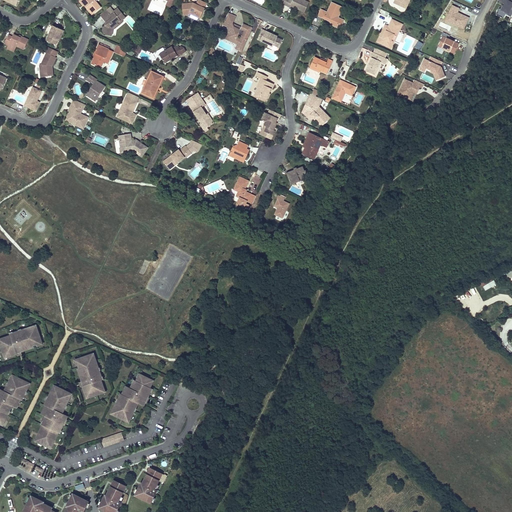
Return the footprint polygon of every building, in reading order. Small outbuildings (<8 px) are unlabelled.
[(81,0),(86,6),(93,15),(101,8),(94,0),(81,0)] [(194,5),(195,3),(193,3),(182,3),(181,5),(182,16),(188,15),(188,14),(188,13),(190,12),(201,17),(207,4),(199,0),(197,4),(196,6),(194,5)] [(295,8),(304,12),(309,3),(303,0),(284,0),(283,4),(291,7),(291,6),(295,8)] [(407,10),(409,6),(396,0),(394,4),(407,10)] [(511,0),(505,0),(506,0),(504,4),(503,7),(502,6),(500,10),(499,9),(496,15),(503,19),(505,14),(507,15),(510,17),(511,13),(511,0)] [(318,16),(331,21),(331,19),(333,20),(333,22),(331,25),(338,28),(339,24),(342,25),(345,20),(339,18),(344,7),(333,2),(327,15),(320,12),(318,16)] [(453,5),(446,20),(464,29),(469,18),(465,16),(464,17),(457,14),(458,13),(460,8),(453,5)] [(116,12),(112,15),(113,17),(107,23),(106,23),(106,24),(105,24),(103,31),(105,33),(109,34),(110,31),(113,32),(114,28),(122,21),(126,18),(118,8),(115,11),(116,12)] [(101,15),(104,19),(111,14),(107,9),(101,15)] [(112,15),(111,14),(104,19),(107,23),(113,17),(112,15)] [(233,24),(236,17),(228,14),(223,25),(228,27),(229,31),(227,35),(230,36),(232,40),(235,42),(235,43),(239,45),(238,47),(239,50),(242,52),(252,28),(243,24),(242,28),(241,30),(234,27),(233,24)] [(382,33),(378,42),(391,48),(402,25),(392,20),(389,27),(385,34),(382,33)] [(47,41),(56,45),(58,41),(63,30),(54,26),(47,41)] [(279,36),(275,35),(274,35),(272,35),(273,34),(263,29),(258,39),(274,47),(275,45),(280,48),(283,41),(278,38),(279,36)] [(443,37),(439,46),(455,54),(459,44),(449,39),(450,36),(444,32),(442,36),(443,37)] [(9,45),(16,49),(17,47),(24,50),(29,40),(22,37),(21,38),(18,37),(14,35),(12,37),(9,35),(5,44),(9,45)] [(230,36),(227,35),(226,39),(235,43),(235,42),(232,40),(230,36)] [(94,58),(91,64),(97,67),(98,66),(102,67),(104,63),(105,63),(107,59),(110,60),(113,54),(109,52),(110,50),(99,45),(96,50),(98,51),(94,58)] [(128,50),(118,45),(115,52),(125,57),(126,54),(128,50)] [(159,55),(165,63),(177,56),(178,57),(182,54),(186,51),(184,48),(181,47),(179,48),(177,45),(172,48),(171,47),(159,55)] [(371,57),(365,70),(374,74),(380,62),(382,56),(371,51),(369,56),(371,57)] [(41,65),(43,78),(52,77),(50,68),(51,66),(52,66),(56,58),(47,53),(41,65)] [(311,66),(321,71),(327,74),(333,61),(329,59),(328,61),(327,63),(320,59),(315,57),(311,66)] [(424,59),(420,69),(425,72),(427,68),(431,70),(438,73),(440,79),(446,78),(442,69),(440,68),(443,62),(431,57),(429,61),(424,59)] [(440,79),(438,73),(431,70),(430,72),(434,73),(436,80),(440,79)] [(260,87),(256,96),(263,99),(265,96),(268,97),(270,92),(268,91),(270,87),(272,88),(274,83),(267,79),(269,76),(259,71),(257,75),(262,78),(258,86),(260,87)] [(142,93),(154,99),(163,77),(152,72),(148,80),(145,79),(141,87),(144,89),(142,93)] [(87,95),(95,101),(105,87),(97,81),(97,80),(91,75),(87,81),(94,85),(87,95)] [(417,94),(420,87),(423,88),(424,84),(415,80),(413,83),(405,79),(398,94),(411,100),(414,93),(417,94)] [(341,80),(333,98),(341,102),(345,94),(343,93),(344,91),(346,92),(352,95),(356,87),(341,80)] [(25,106),(36,111),(40,103),(37,101),(35,101),(37,98),(38,99),(42,91),(33,88),(25,106)] [(129,93),(118,117),(123,119),(124,117),(134,121),(136,115),(132,114),(139,98),(129,93)] [(198,93),(186,101),(188,104),(200,96),(198,93)] [(317,97),(311,94),(303,113),(304,114),(306,112),(309,106),(312,107),(317,97)] [(188,104),(202,125),(201,126),(203,130),(214,123),(208,114),(207,114),(202,107),(206,105),(200,96),(188,104)] [(311,116),(314,119),(316,117),(317,119),(323,126),(331,118),(320,107),(323,99),(317,97),(312,107),(309,106),(306,112),(304,114),(308,118),(311,116)] [(68,119),(76,123),(76,125),(83,129),(88,118),(80,115),(79,114),(81,109),(83,110),(85,105),(74,99),(70,108),(72,108),(70,112),(72,113),(68,119)] [(264,126),(267,127),(263,136),(272,140),(276,131),(274,131),(275,128),(278,123),(276,123),(278,119),(279,119),(282,115),(270,110),(268,114),(267,114),(264,120),(267,121),(264,126)] [(70,112),(66,121),(76,125),(76,123),(68,119),(72,113),(70,112)] [(306,145),(305,147),(303,146),(300,151),(314,158),(318,149),(316,148),(319,143),(321,144),(324,145),(326,142),(309,133),(307,138),(308,138),(305,144),(306,145)] [(121,149),(123,148),(123,153),(133,151),(141,157),(148,148),(139,142),(130,144),(129,142),(131,142),(131,140),(130,134),(118,136),(119,140),(121,140),(122,144),(120,144),(121,149)] [(196,150),(191,144),(193,140),(192,140),(190,144),(186,147),(191,154),(196,151),(196,150)] [(198,149),(201,144),(193,140),(191,144),(196,150),(196,151),(198,149)] [(233,147),(230,156),(235,159),(237,155),(246,160),(250,151),(247,150),(249,146),(240,142),(238,146),(233,147)] [(163,162),(168,168),(176,162),(177,163),(185,158),(185,159),(191,154),(186,147),(185,146),(179,150),(179,149),(163,162)] [(176,162),(168,168),(170,171),(178,165),(177,163),(176,162)] [(287,173),(291,184),(305,179),(307,175),(305,170),(303,167),(297,169),(297,168),(294,169),(294,170),(295,172),(292,173),(291,172),(287,173)] [(256,193),(262,177),(255,174),(248,190),(256,193)] [(249,182),(240,177),(234,190),(239,192),(236,197),(240,198),(236,207),(239,208),(239,206),(244,208),(250,211),(252,207),(246,204),(247,202),(253,204),(256,197),(246,192),(247,190),(246,190),(249,182)] [(275,207),(278,208),(275,215),(283,218),(289,204),(283,202),(285,198),(278,195),(276,200),(277,201),(275,207)] [(26,348),(41,343),(36,326),(27,329),(27,328),(21,330),(21,331),(19,332),(18,331),(12,333),(12,334),(10,335),(0,338),(1,340),(0,340),(0,346),(3,356),(6,355),(6,357),(16,354),(16,355),(21,354),(20,351),(27,349),(26,348)] [(94,362),(91,354),(74,360),(75,360),(76,365),(77,368),(79,374),(78,375),(80,381),(78,382),(79,387),(81,386),(84,396),(86,395),(87,397),(101,393),(100,390),(103,389),(100,380),(99,377),(100,377),(98,370),(97,371),(96,369),(97,368),(95,362),(94,362)] [(139,374),(137,378),(136,378),(135,381),(134,380),(133,383),(132,382),(129,388),(127,386),(125,389),(123,388),(121,394),(119,393),(117,399),(118,400),(117,402),(115,401),(111,411),(113,412),(112,414),(125,421),(126,418),(128,420),(133,410),(132,410),(133,408),(134,408),(137,403),(139,404),(141,401),(144,402),(145,399),(144,399),(145,397),(146,397),(149,391),(148,391),(150,388),(148,387),(152,381),(139,374)] [(0,422),(3,423),(7,414),(6,413),(7,411),(8,411),(11,406),(14,407),(15,405),(17,405),(19,400),(21,400),(24,394),(22,394),(28,383),(12,376),(7,386),(6,386),(3,391),(0,390),(0,389),(0,422)] [(49,397),(47,399),(46,398),(43,404),(45,405),(42,411),(43,412),(42,414),(45,415),(42,421),(43,422),(37,433),(38,434),(37,435),(36,435),(34,440),(49,448),(52,443),(51,442),(52,441),(53,441),(58,429),(59,430),(62,424),(61,423),(62,421),(63,422),(65,419),(63,417),(64,414),(61,413),(64,407),(63,407),(64,404),(65,405),(70,396),(67,395),(69,392),(55,386),(54,388),(52,387),(47,396),(49,397)] [(100,440),(102,447),(122,440),(120,432),(100,439),(100,440)] [(134,495),(133,496),(148,504),(149,502),(151,498),(151,499),(155,491),(153,490),(155,485),(157,481),(156,480),(159,474),(148,469),(146,472),(148,473),(147,476),(145,475),(140,484),(139,487),(137,487),(135,491),(136,491),(134,495)] [(112,485),(110,488),(109,487),(104,496),(102,499),(101,499),(99,503),(100,503),(97,508),(103,511),(113,511),(115,510),(115,511),(119,503),(116,502),(119,496),(121,493),(119,492),(122,486),(112,481),(110,484),(112,485)] [(67,504),(65,507),(62,511),(80,511),(83,507),(86,501),(70,494),(68,499),(67,499),(65,503),(67,504)] [(52,511),(48,511),(49,510),(50,508),(41,503),(38,502),(39,500),(35,498),(35,499),(29,496),(21,511),(23,511),(52,511)]
